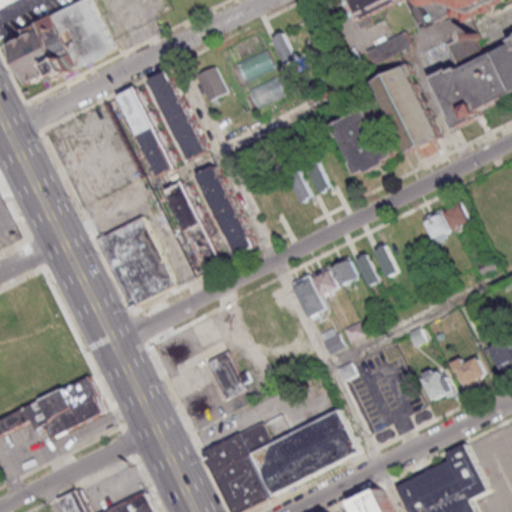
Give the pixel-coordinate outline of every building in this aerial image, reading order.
[(0,0),(0,11),(21,0),(0,0)] [(43,89),(119,50),(94,0),(17,34),(43,89)] [(351,0),(361,29),(373,25),(374,12),(409,0),(417,0),(424,1),(427,8),(441,3),(451,4),(456,19),(505,3),(505,0),(351,0)] [(377,66),(414,44),(405,30),(368,51),(377,66)] [(299,57),(287,31),(275,37),(288,62),(299,57)] [(470,136),(511,115),(511,41),(490,52),(478,34),(430,58),(470,136)] [(375,80),(406,153),(442,138),(411,64),(375,80)] [(213,101),(231,92),(217,65),(199,75),(213,101)] [(190,160),(209,152),(173,68),(154,77),(190,160)] [(259,108),(290,92),(280,73),(249,90),(259,108)] [(176,168),(143,86),(124,94),(157,176),(176,168)] [(338,122),(361,175),(395,160),(372,107),(338,122)] [(336,188),(321,159),(310,165),(324,194),(336,188)] [(256,247),(223,164),(203,171),(236,255),(256,247)] [(315,198),(304,169),(294,173),(305,202),(315,198)] [(188,180),(170,188),(209,274),(227,266),(188,180)] [(427,217),(436,239),(473,223),(464,202),(427,217)] [(147,216),(99,237),(131,307),(178,286),(147,216)] [(378,249),(391,276),(402,271),(390,244),(378,249)] [(373,285),(385,279),(371,253),(359,259),(373,285)] [(336,266),(345,286),(362,277),(353,258),(336,266)] [(295,282),(312,318),(331,309),(325,296),(343,288),(332,265),(295,282)] [(367,335),(361,322),(346,329),(352,342),(367,335)] [(491,349),(505,372),(511,367),(511,343),(509,338),(491,349)] [(255,386),(248,370),(240,373),(230,351),(210,360),(228,399),(255,386)] [(489,374),(481,357),(470,363),(467,356),(455,363),(467,386),(489,374)] [(436,403),(457,391),(442,366),(421,378),(436,403)] [(108,413),(93,378),(0,416),(0,432),(1,435),(33,422),(38,434),(49,429),(52,436),(108,413)] [(239,511),(259,511),(365,462),(344,418),(291,443),(282,424),(213,456),(239,511)] [(415,511),(402,486),(468,452),(490,492),(480,502),(483,511),(415,511)] [(159,511),(151,492),(103,511),(92,511),(82,489),(60,498),(65,511),(159,511)] [(398,511),(388,491),(340,511),(398,511)]
